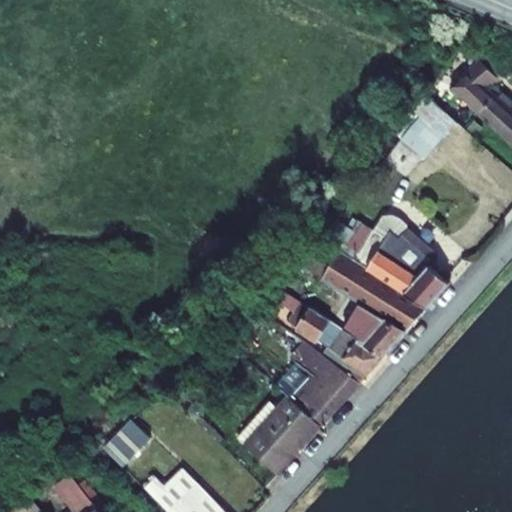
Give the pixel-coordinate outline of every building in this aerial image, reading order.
[(510,61),(476,42),(471,51),(506,67),(510,61)] [(498,99),(503,94),(492,85),(506,67),(471,51),(470,53),(482,61),(469,72),(468,71),(452,88),(480,114),(496,97),(498,99)] [(422,114),(402,138),(423,157),(456,119),(428,93),(417,110),(422,114)] [(511,143),(511,111),(509,110),(511,106),(511,102),(503,94),(498,99),(496,97),(480,114),(511,143)] [(475,121),(469,127),(477,135),(483,129),(475,121)] [(339,222),(329,234),(359,253),(355,259),(429,307),(451,282),(433,266),(435,263),(436,254),(406,229),(407,226),(401,220),(394,216),(385,217),(375,232),(360,222),(354,232),(339,222)] [(329,234),(324,240),(340,250),(355,259),(359,253),(329,234)] [(324,240),(302,265),(323,278),(340,250),(324,240)] [(362,303),(407,331),(429,307),(355,259),(340,250),(323,278),(362,303)] [(279,287),(262,311),(271,317),(282,301),(288,293),(279,287)] [(282,301),(295,311),(302,302),(288,293),(282,301)] [(329,347),(368,375),(385,356),(345,330),(302,302),(295,311),(290,319),(329,347)] [(345,330),(385,356),(407,331),(362,303),(345,330)] [(289,396),(321,425),(331,414),(332,416),(362,383),(323,355),(304,341),(294,353),(299,358),(276,385),(289,396)] [(323,355),(362,383),(368,375),(329,347),(323,355)] [(321,425),(289,396),(278,407),(272,401),(239,438),(278,474),(321,425)] [(124,465),(151,437),(133,419),(106,447),(124,465)] [(155,497),(169,511),(199,483),(184,468),(166,486),(155,497)] [(101,511),(71,473),(56,485),(75,508),(78,511),(101,511)] [(147,489),(155,497),(166,486),(158,478),(147,489)] [(227,511),(199,483),(169,511),(227,511)] [(43,511),(31,496),(10,511),(43,511)]
